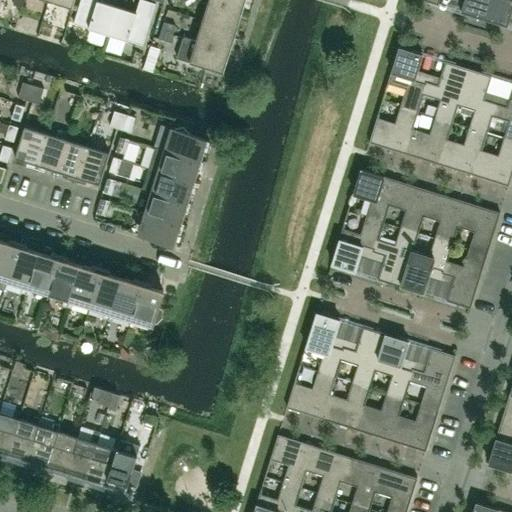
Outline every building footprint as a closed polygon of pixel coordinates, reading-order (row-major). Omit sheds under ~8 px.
[(108,34),(117,6),(98,0),(80,0),(74,23),(108,34)] [(143,44),(156,3),(146,0),(139,0),(136,12),(117,6),(108,34),(143,44)] [(236,30),(242,10),(211,0),(208,0),(202,20),(236,30)] [(211,0),(242,10),(245,0),(211,0)] [(484,18),(489,0),(463,0),(461,11),(484,18)] [(511,9),(511,0),(489,0),(484,18),(507,25),(511,9)] [(230,51),(236,30),(202,20),(196,40),(230,51)] [(175,25),(164,21),(161,30),(173,33),(175,25)] [(170,42),(173,33),(161,30),(159,38),(170,42)] [(230,51),(196,40),(183,37),(177,58),(223,72),(230,51)] [(423,93),(429,74),(418,70),(423,54),(399,46),(387,83),(405,88),(400,105),(418,111),(423,94),(423,93)] [(147,55),(143,67),(152,70),(157,58),(147,55)] [(457,104),(468,68),(445,61),(440,77),(429,74),(423,93),(423,94),(440,99),(435,116),(452,122),(458,104),(457,104)] [(491,115),(498,95),(486,92),(491,75),(468,68),(457,104),(458,104),(474,110),(469,127),(487,132),(492,115),(491,115)] [(29,92),(31,84),(23,82),(18,97),(27,100),(29,92)] [(42,96),(44,88),(31,84),(29,92),(42,96)] [(511,140),(511,88),(509,99),(498,95),(491,115),(492,115),(509,120),(503,137),(511,140)] [(20,120),(25,106),(16,103),(11,118),(20,120)] [(404,153),(412,128),(418,111),(400,105),(395,123),(377,117),(369,142),(404,153)] [(124,122),(127,114),(114,110),(112,118),(124,122)] [(131,132),(136,117),(127,114),(124,122),(122,129),(131,132)] [(439,163),(446,139),(447,139),(452,122),(435,116),(429,133),(412,128),(404,153),(439,163)] [(14,141),(18,127),(9,124),(5,138),(14,141)] [(35,167),(46,132),(24,126),(15,157),(27,161),(26,164),(35,167)] [(206,150),(210,140),(189,133),(183,127),(174,129),(171,128),(165,149),(203,161),(203,160),(200,159),(204,149),(206,150)] [(473,174),(481,149),(487,132),(469,127),(464,144),(447,139),(446,139),(439,163),(473,174)] [(57,170),(67,139),(46,132),(35,167),(44,170),(45,167),(57,170)] [(124,153),(129,139),(120,136),(115,150),(124,153)] [(509,184),(511,173),(511,140),(503,137),(498,155),(481,149),(473,174),(509,184)] [(77,180),(88,145),(67,139),(57,170),(69,174),(68,177),(77,180)] [(0,159),(7,162),(12,147),(3,144),(0,154),(0,159)] [(99,183),(109,152),(88,145),(77,180),(86,182),(87,179),(99,183)] [(197,170),(200,171),(203,161),(165,149),(155,146),(148,168),(158,170),(196,182),(197,181),(194,180),(197,170)] [(118,174),(122,159),(113,156),(109,171),(118,174)] [(196,182),(158,170),(148,168),(142,188),(152,191),(190,203),(190,202),(187,201),(191,190),(194,191),(196,182)] [(388,204),(396,179),(361,169),(353,193),(371,199),(366,216),(383,222),(389,204),(388,204)] [(111,194),(116,180),(107,177),(102,191),(111,194)] [(422,215),(430,190),(396,179),(388,204),(389,204),(405,210),(400,227),(418,232),(423,215),(422,215)] [(457,226),(465,201),(430,190),(422,215),(423,215),(440,220),(434,238),(452,243),(457,226)] [(187,212),(190,203),(152,191),(145,212),(184,224),(184,222),(181,221),(184,211),(187,212)] [(105,215),(109,200),(101,197),(96,212),(105,215)] [(487,254),(500,212),(465,201),(457,226),(474,231),(469,248),(487,254)] [(181,232),(184,224),(145,212),(138,233),(177,245),(177,243),(175,242),(178,231),(181,232)] [(371,258),(377,239),(378,239),(383,222),(366,216),(360,233),(342,228),(331,264),(355,271),(360,255),(371,258)] [(401,286),(412,249),(412,250),(418,232),(400,227),(395,244),(378,239),(377,239),(371,258),(382,262),(377,278),(401,286)] [(440,280),(446,260),(447,260),(452,243),(434,238),(429,255),(412,250),(412,249),(401,286),(424,293),(429,276),(440,280)] [(7,280),(19,242),(10,239),(9,242),(0,239),(0,288),(4,289),(5,287),(7,280)] [(21,292),(25,293),(38,251),(27,247),(28,244),(19,242),(7,280),(5,287),(21,292)] [(470,307),(487,254),(469,248),(463,266),(447,260),(446,260),(440,280),(451,283),(446,300),(470,307)] [(48,293),(60,254),(51,252),(50,255),(38,251),(25,293),(30,295),(32,288),(42,291),(48,293)] [(67,306),(80,264),(68,260),(69,257),(60,254),(48,293),(64,298),(62,305),(67,306)] [(89,306),(101,267),(92,265),(91,267),(80,264),(67,306),(71,307),(73,301),(86,305),(89,306)] [(108,319),(121,277),(109,273),(110,270),(101,267),(89,306),(105,311),(103,317),(106,318),(108,319)] [(130,319),(143,280),(134,277),(133,280),(121,277),(108,319),(112,320),(114,314),(130,318),(130,319)] [(158,307),(163,290),(151,286),(151,283),(143,280),(130,319),(152,325),(153,323),(156,323),(163,317),(161,308),(158,307)] [(340,359),(346,339),(335,335),(340,319),(316,311),(305,348),(323,353),(318,371),(335,376),(341,359),(340,359)] [(374,369),(386,333),(363,326),(357,342),(346,339),(340,359),(341,359),(357,364),(352,381),(370,387),(375,370),(374,369)] [(409,380),(415,360),(404,357),(409,340),(386,333),(374,369),(375,370),(392,375),(386,392),(404,398),(410,380),(409,380)] [(439,408),(455,355),(431,347),(426,364),(415,360),(409,380),(410,380),(426,386),(421,403),(439,408)] [(322,418),(329,393),(330,393),(335,376),(318,371),(312,388),(294,382),(286,407),(287,407),(322,418)] [(356,429),(364,404),(370,387),(352,381),(347,399),(330,393),(329,393),(322,418),(356,429)] [(511,384),(502,416),(511,418),(511,384)] [(107,409),(115,411),(120,394),(112,392),(107,409)] [(390,439),(398,415),(399,415),(404,398),(386,392),(381,409),(364,404),(356,429),(390,439)] [(425,450),(439,408),(421,403),(415,420),(399,415),(398,415),(390,439),(425,450)] [(7,456),(19,418),(21,412),(17,411),(15,410),(13,416),(0,411),(0,453),(4,454),(7,456)] [(155,425),(158,416),(145,412),(143,421),(155,425)] [(27,462),(39,424),(41,418),(37,417),(34,416),(32,422),(19,418),(7,456),(24,461),(27,462)] [(511,418),(502,416),(488,463),(511,470),(511,418)] [(46,468),(58,430),(60,424),(58,423),(53,422),(52,428),(39,424),(27,462),(44,467),(46,468)] [(66,474),(78,436),(80,430),(73,428),(71,434),(58,430),(46,468),(64,473),(66,474)] [(85,480),(97,442),(101,431),(94,429),(91,440),(78,436),(66,474),(85,480)] [(305,469),(313,445),(278,434),(270,458),(288,464),(283,481),(301,487),(306,470),(305,469)] [(105,486),(117,448),(119,442),(112,440),(110,446),(97,442),(85,480),(104,486),(105,486)] [(340,480),(348,455),(313,445),(305,469),(306,470),(323,475),(317,492),(335,497),(340,480)] [(124,495),(137,454),(135,454),(117,448),(105,486),(123,492),(123,494),(124,495)] [(374,491),(382,466),(348,455),(340,480),(357,485),(352,503),(369,508),(375,491),(374,491)] [(406,511),(417,477),(382,466),(374,491),(375,491),(392,496),(386,511),(406,511)] [(292,511),(295,504),(301,487),(283,481),(278,498),(260,493),(253,511),(292,511)] [(330,511),(335,497),(317,492),(312,509),(295,504),(292,511),(330,511)] [(511,511),(476,502),(472,511),(511,511)] [(368,511),(369,508),(352,503),(348,511),(368,511)]
